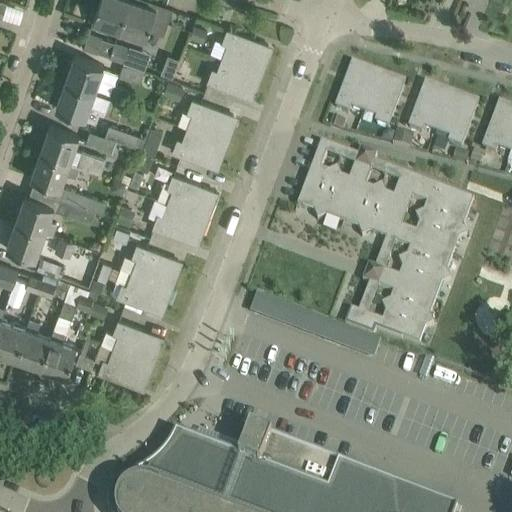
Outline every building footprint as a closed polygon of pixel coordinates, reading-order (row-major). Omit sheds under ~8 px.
[(118,30),(128,0),(99,0),(92,20),(118,30)] [(135,0),(128,0),(118,30),(145,39),(156,7),(135,0)] [(194,24),(190,37),(204,42),(208,29),(194,24)] [(229,44),(224,58),(262,72),(267,58),(264,56),(268,45),(227,30),(222,42),(229,44)] [(83,48),(96,54),(101,42),(87,37),(83,48)] [(114,42),(109,57),(123,62),(129,47),(114,42)] [(74,55),(65,81),(94,92),(104,65),(74,55)] [(262,72),(224,58),(219,72),(213,69),(208,82),(249,97),(253,86),(256,87),(262,72)] [(122,64),(119,76),(140,83),(144,71),(122,64)] [(181,64),(175,79),(184,82),(191,67),(181,64)] [(352,107),(364,112),(379,73),(364,68),(363,71),(351,67),(336,108),(349,113),(352,107)] [(379,73),(364,112),(378,117),(376,123),(388,127),(403,87),(392,82),(393,79),(379,73)] [(94,92),(65,81),(55,108),(85,118),(94,92)] [(168,81),(163,93),(180,100),(184,87),(168,81)] [(124,102),(129,89),(114,83),(109,97),(124,102)] [(424,128),(438,132),(452,93),(437,88),(436,91),(424,87),(411,128),(423,133),(424,128)] [(452,93),(438,132),(451,138),(449,143),(461,147),(477,107),(465,102),(467,99),(452,93)] [(194,114),(189,128),(227,142),(233,127),(229,126),(233,115),(193,100),(188,111),(194,114)] [(498,147),(511,152),(511,149),(511,108),(509,111),(498,107),(483,148),(496,153),(498,147)] [(332,115),(328,125),(341,130),(344,120),(332,115)] [(109,124),(105,135),(135,145),(138,135),(139,135),(109,124)] [(49,125),(40,152),(70,162),(99,173),(104,158),(75,148),(79,135),(49,125)] [(227,142),(189,128),(184,141),(178,139),(174,152),(214,167),(218,156),(222,157),(227,142)] [(85,142),(112,152),(116,140),(90,130),(85,142)] [(395,130),(391,142),(408,147),(412,135),(395,130)] [(382,134),(380,139),(390,142),(393,133),(387,131),(382,134)] [(138,135),(135,145),(140,147),(144,137),(138,135)] [(146,138),(142,149),(155,154),(159,143),(146,138)] [(358,229),(362,238),(371,234),(386,240),(376,268),(369,265),(363,281),(369,284),(359,312),(352,310),(347,324),(373,334),(376,328),(419,345),(425,328),(433,324),(429,316),(441,283),(449,279),(445,271),(456,239),(465,234),(461,226),(470,198),(371,161),(373,154),(361,149),(358,156),(321,142),(297,206),(314,212),(318,221),(326,217),(358,229)] [(140,150),(135,165),(147,169),(152,155),(140,150)] [(479,165),(484,154),(475,150),(470,161),(479,165)] [(469,154),(456,151),(453,161),(466,165),(469,154)] [(70,162),(40,152),(30,178),(60,189),(65,174),(76,178),(81,167),(99,173),(70,162)] [(135,169),(129,184),(140,188),(146,173),(135,169)] [(164,181),(157,199),(158,199),(169,203),(207,218),(213,203),(209,202),(214,190),(195,183),(174,175),(171,183),(164,181)] [(113,178),(109,191),(122,195),(126,182),(113,178)] [(65,187),(61,198),(96,211),(103,213),(106,202),(65,187)] [(24,195),(15,222),(53,235),(57,224),(48,221),(54,206),(24,195)] [(96,211),(61,198),(56,211),(92,223),(96,211)] [(156,198),(149,215),(157,218),(154,227),(175,235),(194,242),(198,231),(202,233),(207,218),(169,203),(158,199),(157,199),(156,198)] [(120,203),(114,218),(127,223),(132,208),(120,203)] [(53,235),(15,222),(6,248),(35,259),(44,233),(52,236),(53,235)] [(126,241),(129,232),(117,227),(113,236),(126,241)] [(70,258),(75,243),(59,237),(54,252),(70,258)] [(138,244),(133,258),(138,260),(134,273),(172,287),(177,272),(174,271),(178,260),(159,253),(138,244)] [(36,269),(57,277),(62,266),(40,258),(36,269)] [(0,282),(13,287),(19,271),(0,264),(0,282)] [(120,267),(115,281),(123,284),(118,297),(140,305),(158,312),(163,300),(166,302),(172,287),(134,273),(120,267)] [(42,279),(43,279),(68,288),(81,292),(82,289),(56,279),(57,277),(45,273),(42,279)] [(43,279),(42,279),(31,275),(26,289),(38,293),(43,279)] [(93,278),(90,289),(100,293),(103,282),(93,278)] [(68,288),(43,279),(38,293),(52,298),(53,294),(65,298),(68,288)] [(81,292),(68,288),(65,298),(59,314),(71,319),(76,306),(89,311),(93,298),(94,297),(81,292)] [(93,298),(89,311),(101,316),(105,302),(93,298)] [(250,317),(376,357),(382,338),(256,298),(250,317)] [(1,318),(0,320),(0,352),(15,357),(26,327),(1,318)] [(15,357),(40,366),(51,336),(37,331),(40,322),(29,318),(26,327),(15,357)] [(107,331),(102,344),(114,349),(153,363),(158,348),(155,347),(159,336),(140,329),(119,320),(114,334),(107,331)] [(51,336),(40,366),(66,375),(76,345),(63,340),(66,333),(53,329),(51,336)] [(85,337),(79,354),(84,355),(89,339),(85,337)] [(100,343),(94,359),(103,362),(99,372),(140,388),(144,376),(147,378),(153,363),(114,349),(102,344),(100,343)] [(108,501),(108,504),(108,508),(108,511),(456,511),(458,507),(250,428),(239,456),(176,432),(173,436),(169,444),(164,451),(160,457),(155,462),(149,466),(143,470),(136,473),(132,474),(127,477),(123,479),(118,482),(114,486),(111,491),(110,495),(108,501)]
